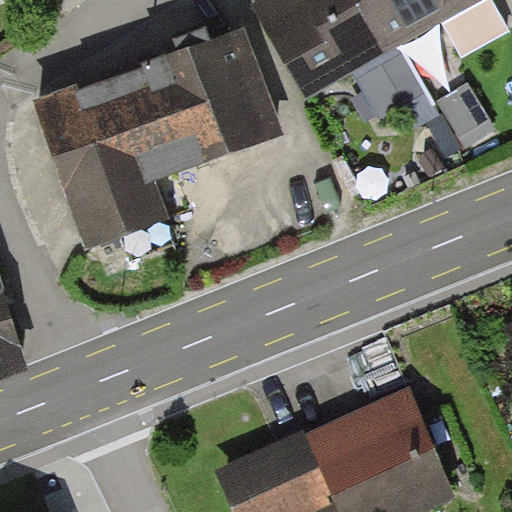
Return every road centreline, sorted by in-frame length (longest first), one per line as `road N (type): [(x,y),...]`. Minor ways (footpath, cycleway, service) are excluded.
road 1 (primary): [(83,389),(511,222)]
road 2 (residential): [(83,389),(0,192)]
road 3 (residential): [(0,95),(139,0)]
road 4 (residential): [(140,511),(83,389)]
